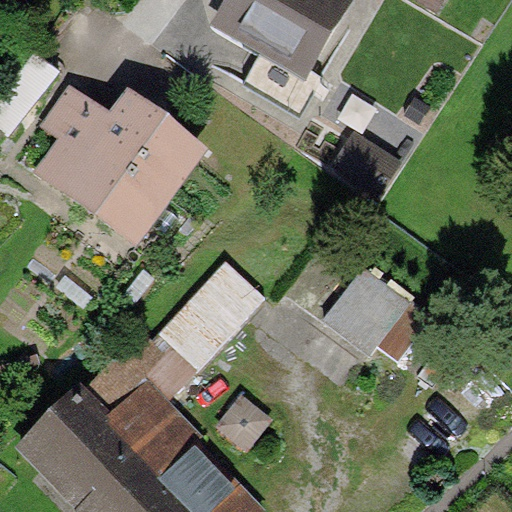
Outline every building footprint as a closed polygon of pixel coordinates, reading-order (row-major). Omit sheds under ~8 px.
[(355,0),(227,0),(211,27),(306,83),(355,0)] [(446,0),(410,0),(437,16),(446,0)] [(209,151),(128,91),(111,115),(71,86),(42,126),(59,138),(32,174),(135,250),(209,151)] [(402,164),(354,133),(330,169),(378,201),(402,164)] [(228,264),(159,335),(198,372),(267,301),(228,264)] [(429,322),(362,271),(323,321),(373,360),(382,348),(398,361),(429,322)] [(81,386),(15,452),(73,511),(266,511),(267,511),(199,443),(205,438),(169,402),(198,372),(159,335),(153,342),(140,329),(85,390),(81,386)]
